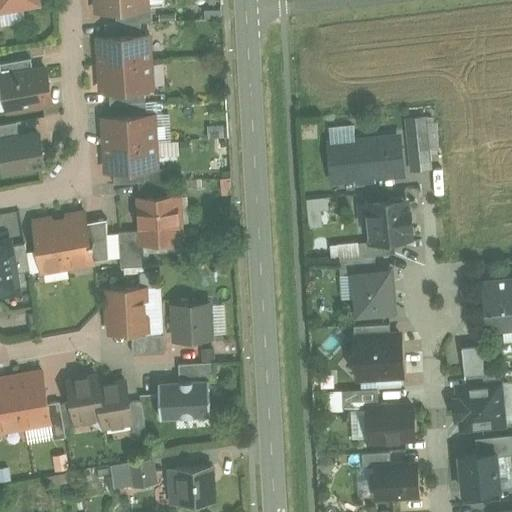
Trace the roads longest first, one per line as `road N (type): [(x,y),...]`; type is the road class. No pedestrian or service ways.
road 1 (tertiary): [(246,0),(273,511)]
road 2 (residential): [(440,511),(427,199)]
road 3 (residential): [(70,0),(79,150),(63,184),(0,200)]
